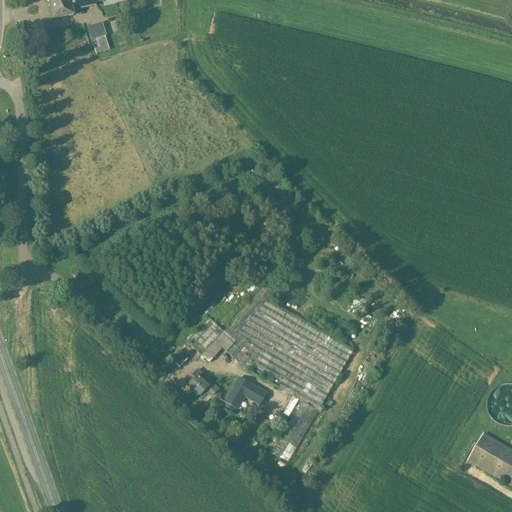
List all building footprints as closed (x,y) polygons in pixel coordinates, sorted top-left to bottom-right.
[(45,0),(46,2),(49,3),(52,20),(73,16),(73,11),(97,6),(95,0),(45,0)] [(109,51),(105,37),(106,36),(102,23),(87,28),(91,41),(96,40),(97,44),(93,46),(96,55),(109,51)] [(268,301),(278,291),(269,282),(223,332),(222,331),(209,319),(193,336),(187,343),(193,348),(201,355),(209,364),(222,349),(226,353),(247,371),(251,367),(252,365),(262,371),(263,372),(280,382),(277,388),(299,401),(288,419),(278,413),(272,423),(282,429),(269,453),(287,464),(318,412),(320,413),(324,408),(321,406),(354,351),(330,336),(268,301)] [(191,376),(194,380),(189,386),(200,396),(205,390),(212,397),(219,390),(197,369),(191,376)] [(267,394),(252,385),(239,378),(234,386),(233,386),(231,390),(232,390),(224,403),(227,404),(225,408),(233,412),(235,409),(237,411),(244,398),(259,407),(267,394)] [(495,401),(495,420),(511,419),(511,388),(496,388),(496,401),(495,401)] [(511,450),(484,434),(467,461),(511,488),(511,450)] [(286,464),(280,460),(277,466),(283,470),(286,464)]
